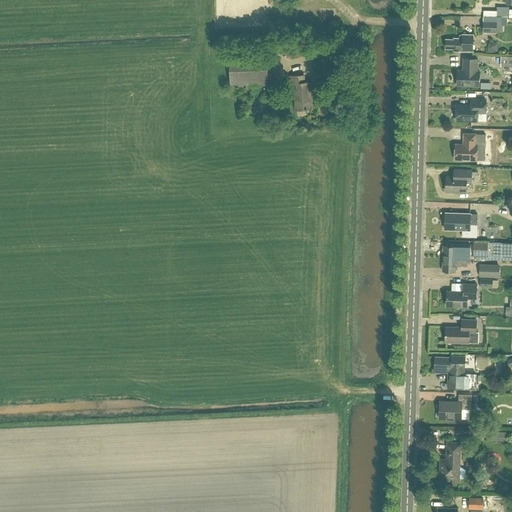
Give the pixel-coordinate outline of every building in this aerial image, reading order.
[(497,11),(483,10),(483,17),(497,17),(509,18),(509,7),(497,7),(497,11)] [(482,33),(496,33),(497,17),(483,17),(482,33)] [(473,52),(473,35),(463,35),(463,39),(454,38),(454,40),(446,39),(446,49),(454,49),(454,51),(473,52)] [(231,87),(268,85),(267,53),(229,55),(231,87)] [(511,64),(511,56),(501,57),(500,65),(511,64)] [(477,71),(478,59),(464,59),(463,66),(465,66),(465,71),(458,71),(457,86),(479,87),(480,72),(477,71)] [(304,83),(304,76),(290,76),(291,86),(294,86),(295,109),(311,109),(310,94),(311,94),(311,83),(304,83)] [(486,113),(486,100),(471,100),(471,106),(457,105),(456,120),(478,121),(478,113),(486,113)] [(456,144),(456,160),(478,160),(486,160),(486,134),(476,134),(464,134),(464,144),(456,144)] [(472,170),(461,170),(456,169),(455,177),(447,176),(446,191),(466,192),(466,183),(471,183),(472,170)] [(477,237),(477,225),(477,214),(446,213),(445,229),(462,230),(462,237),(477,237)] [(487,242),(473,242),(473,256),(487,256),(487,242)] [(443,259),(467,259),(467,255),(458,254),(458,252),(456,252),(457,247),(443,246),(443,259)] [(467,266),(467,259),(443,259),(443,271),(456,272),(456,266),(467,266)] [(500,277),(500,264),(480,264),(479,276),(500,277)] [(480,287),(492,288),(493,279),(481,278),(480,287)] [(476,299),(477,284),(464,284),(464,292),(447,291),(446,306),(460,307),(460,308),(467,308),(468,299),(476,299)] [(476,333),(477,320),(462,320),(461,328),(446,327),(445,342),(479,343),(479,333),(476,333)] [(435,372),(448,373),(448,388),(451,388),(476,389),(476,374),(465,374),(464,372),(465,356),(452,356),(452,357),(436,357),(435,372)] [(470,409),(471,395),(459,395),(459,402),(440,402),(440,418),(447,418),(447,421),(448,422),(461,423),(461,409),(470,409)] [(490,440),(506,440),(506,432),(490,432),(490,440)] [(459,461),(460,460),(461,444),(448,443),(447,460),(441,460),(441,473),(440,474),(440,478),(441,479),(445,479),(446,478),(465,479),(465,471),(459,467),(459,461)] [(483,509),(483,498),(469,497),(469,509),(483,509)]
